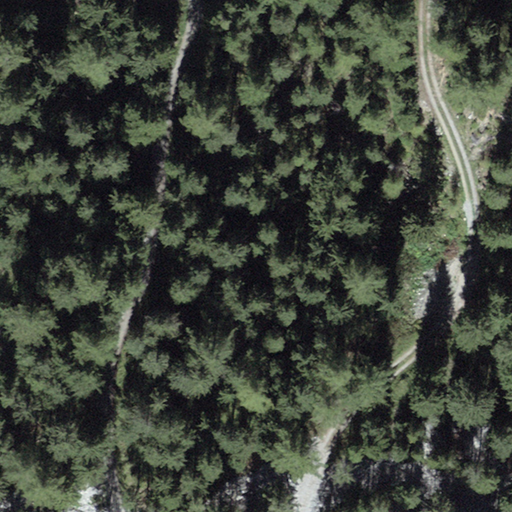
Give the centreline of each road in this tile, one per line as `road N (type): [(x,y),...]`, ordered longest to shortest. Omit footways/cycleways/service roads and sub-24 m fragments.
road 1 (track): [(309,511),(323,468),(362,399),(462,304),(475,254),(477,211),(427,47),(429,0)]
road 2 (track): [(195,0),(195,31),(148,189),(111,379),(123,511)]
